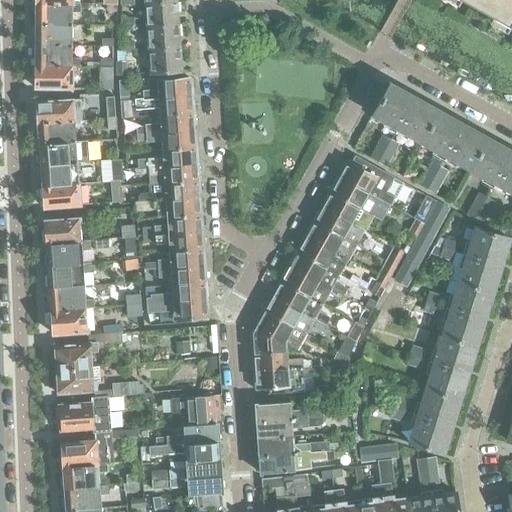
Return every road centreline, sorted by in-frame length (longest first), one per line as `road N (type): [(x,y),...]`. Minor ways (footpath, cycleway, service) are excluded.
road 1 (residential): [(210,6),(226,235),(267,255)]
road 2 (residential): [(243,511),(233,319),(267,255)]
road 3 (residential): [(267,255),(374,58)]
road 4 (residential): [(511,330),(470,448),(474,511)]
road 5 (residential): [(374,58),(356,57),(268,6),(210,6)]
road 6 (residential): [(511,125),(403,63),(374,58)]
